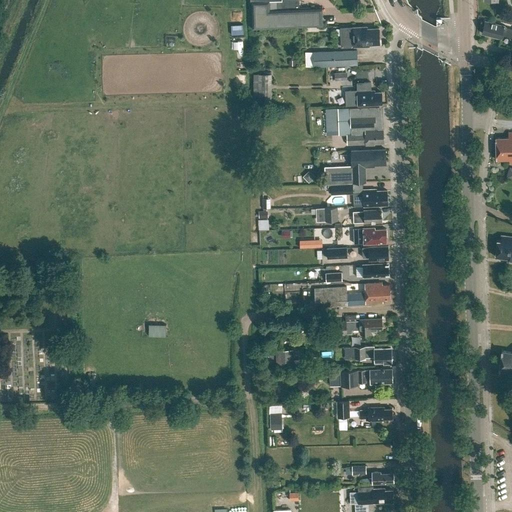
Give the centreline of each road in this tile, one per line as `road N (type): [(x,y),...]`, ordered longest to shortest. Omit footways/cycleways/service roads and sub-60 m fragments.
road 1 (unclassified): [(415,511),(396,51),(408,22)]
road 2 (secondary): [(478,511),(465,40)]
